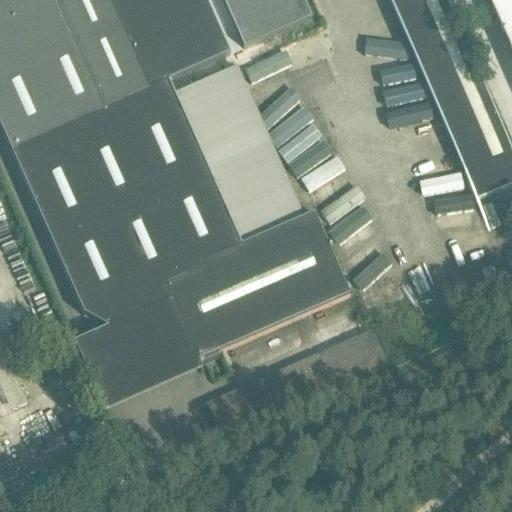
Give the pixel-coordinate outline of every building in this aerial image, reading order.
[(172,304),(198,365),(350,298),(315,217),(242,249),(169,84),(230,57),(204,0),(0,0),(0,130),(84,319),(107,332),(172,304)] [(222,0),(245,51),(312,21),(302,0),(222,0)] [(511,0),(484,0),(490,12),(511,2),(511,0)] [(418,1),(389,14),(398,34),(426,21),(418,1)] [(511,2),(490,12),(500,34),(511,29),(511,2)] [(389,14),(360,26),(369,46),(398,34),(389,14)] [(426,21),(398,34),(406,53),(435,41),(426,21)] [(511,29),(500,34),(510,56),(511,55),(511,29)] [(398,34),(369,46),(377,65),(406,53),(398,34)] [(435,41),(406,53),(414,73),(443,60),(435,41)] [(406,53),(377,65),(386,85),(414,73),(406,53)] [(346,54),(318,66),(326,87),(355,74),(346,54)] [(443,60),(414,73),(423,92),(452,80),(443,60)] [(318,66),(289,79),(298,99),(326,87),(318,66)] [(414,73),(386,85),(394,104),(423,92),(414,73)] [(355,74),(326,87),(335,106),(363,93),(355,74)] [(452,80),(423,92),(431,112),(460,99),(452,80)] [(326,87),(298,99),(306,118),(335,106),(326,87)] [(423,92),(394,104),(403,124),(431,112),(423,92)] [(363,93),(335,106),(341,121),(370,108),(363,93)] [(460,99),(431,112),(440,131),(468,119),(460,99)] [(335,106),(306,118),(312,133),(341,121),(335,106)] [(370,108),(341,121),(347,135),(376,123),(370,108)] [(431,112),(403,124),(411,143),(440,131),(431,112)] [(468,119),(440,131),(448,151),(477,138),(468,119)] [(341,121),(312,133),(319,148),(347,135),(341,121)] [(376,123),(347,135),(354,150),(382,138),(376,123)] [(440,131),(411,143),(419,163),(448,151),(440,131)] [(347,135),(319,148),(325,162),(354,150),(347,135)] [(382,138),(354,150),(360,165),(389,153),(382,138)] [(477,138),(448,151),(456,170),(485,158),(477,138)] [(354,150),(325,162),(331,177),(360,165),(354,150)] [(448,151),(419,163),(428,182),(456,170),(448,151)] [(389,153),(360,165),(366,179),(395,167),(389,153)] [(485,158),(456,170),(464,187),(492,174),(485,158)] [(360,165),(331,177),(338,192),(366,179),(360,165)] [(395,167),(366,179),(373,194),(401,182),(395,167)] [(456,170),(428,182),(435,199),(464,187),(456,170)] [(492,174),(464,187),(471,203),(499,191),(492,174)] [(366,179),(338,192),(344,206),(373,194),(366,179)] [(401,182),(373,194),(379,209),(408,196),(401,182)] [(464,187),(435,199),(442,215),(471,203),(464,187)] [(499,191),(471,203),(478,220),(492,213),(506,207),(499,191)] [(373,194),(344,206),(350,221),(379,209),(373,194)] [(408,196),(379,209),(385,224),(414,211),(408,196)] [(471,203),(442,215),(449,232),(464,225),(478,220),(471,203)] [(511,220),(506,207),(492,213),(504,242),(511,238),(511,220)] [(379,209),(350,221),(357,236),(385,224),(379,209)] [(414,211),(385,224),(394,243),(422,231),(414,211)] [(492,213),(478,220),(490,248),(504,242),(492,213)] [(478,220),(464,225),(476,254),(490,248),(478,220)] [(385,224),(357,236),(365,255),(394,243),(385,224)] [(464,225),(449,232),(461,260),(476,254),(464,225)] [(422,231),(394,243),(402,262),(431,250),(422,231)] [(394,243),(365,255),(374,275),(402,262),(394,243)] [(431,250),(402,262),(411,282),(439,270),(431,250)] [(402,262),(374,275),(382,295),(411,282),(402,262)] [(117,495),(109,475),(86,485),(95,505),(117,495)]
